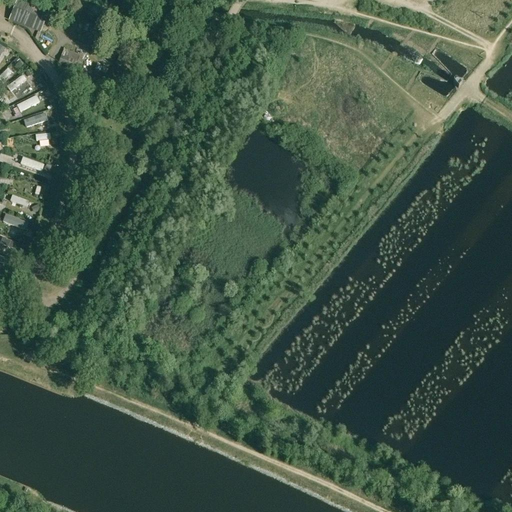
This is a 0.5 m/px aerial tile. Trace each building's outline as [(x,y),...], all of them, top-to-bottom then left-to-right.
[(40,34),(49,12),(17,0),(9,21),(40,34)] [(75,68),(77,62),(68,58),(62,56),(61,59),(59,64),(71,68),(74,69),(75,68)] [(17,66),(22,62),(18,58),(17,59),(13,62),(17,66)] [(75,89),(91,96),(94,89),(78,82),(75,89)] [(28,248),(22,245),(19,253),(25,255),(28,248)]
